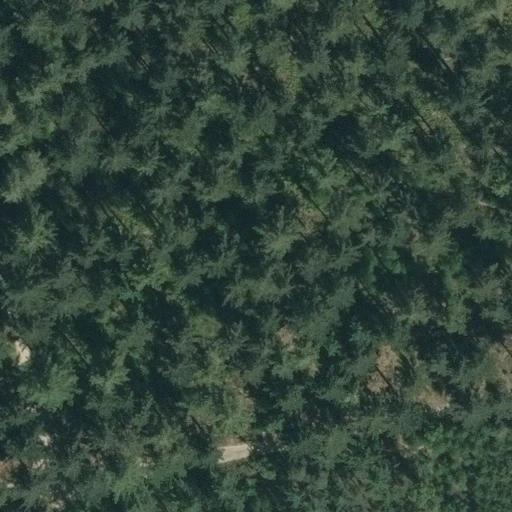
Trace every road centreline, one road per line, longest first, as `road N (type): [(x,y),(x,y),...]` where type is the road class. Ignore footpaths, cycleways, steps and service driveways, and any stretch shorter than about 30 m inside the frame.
road 1 (track): [(66,484),(511,400)]
road 2 (track): [(0,276),(66,484)]
